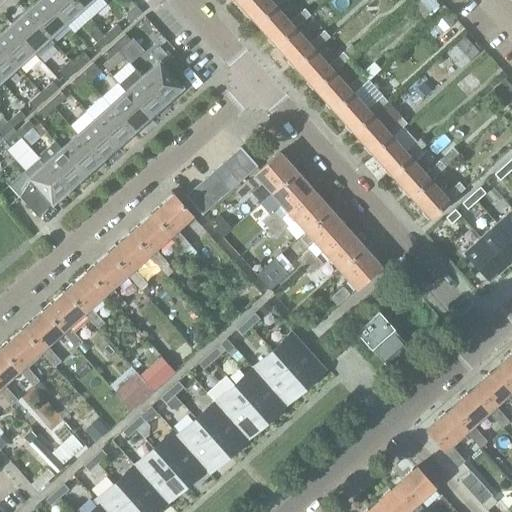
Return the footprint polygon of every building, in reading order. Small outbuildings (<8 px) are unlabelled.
[(39,0),(25,13),(48,38),(64,23),(43,0),(39,0)] [(43,0),(64,23),(80,9),(72,0),(43,0)] [(72,0),(80,9),(90,0),(72,0)] [(275,8),(284,0),(271,0),(269,1),(268,0),(240,0),(237,3),(256,25),(275,8)] [(439,19),(447,8),(436,0),(434,0),(427,10),(439,19)] [(275,8),(256,25),(276,46),(295,30),(319,8),(313,1),(289,23),(275,8)] [(9,27),(32,52),(37,58),(53,44),(48,38),(25,13),(9,27)] [(151,24),(140,35),(147,43),(159,33),(151,24)] [(104,36),(109,42),(121,31),(116,25),(104,36)] [(0,35),(0,48),(16,67),(32,52),(9,27),(0,35)] [(295,30),(276,46),(295,68),(314,51),(330,38),(324,31),(308,45),(295,30)] [(113,45),(118,51),(130,41),(124,35),(113,45)] [(109,42),(104,36),(92,47),(97,53),(109,42)] [(118,51),(113,45),(101,56),(106,62),(118,51)] [(358,51),(352,45),(343,53),(349,59),(358,51)] [(473,45),(456,61),(471,76),(487,61),(473,45)] [(0,80),(16,67),(0,48),(0,80)] [(314,51),(295,68),(314,90),(333,73),(349,59),(343,53),(327,66),(314,51)] [(72,65),(77,71),(89,60),(84,54),(72,65)] [(143,77),(142,78),(164,103),(187,83),(187,82),(186,82),(178,73),(173,57),(159,64),(158,63),(156,65),(147,55),(134,67),(143,77)] [(72,65),(69,62),(57,73),(65,82),(77,71),(72,65)] [(375,63),(362,74),(368,81),(369,82),(382,71),(375,63)] [(92,64),(80,74),(86,80),(88,83),(100,72),(92,64)] [(125,92),(148,118),(164,103),(142,78),(135,71),(119,85),(125,92)] [(333,73),(314,90),(334,111),(352,95),(353,95),(368,81),(362,74),(347,88),(333,73)] [(86,80),(80,74),(68,85),(74,91),(86,80)] [(40,93),(45,99),(57,89),(52,83),(40,93)] [(48,103),(53,109),(65,98),(60,92),(48,103)] [(125,92),(109,107),(132,132),(148,118),(125,92)] [(40,93),(28,104),(33,110),(45,99),(40,93)] [(352,95),(334,111),(353,133),(388,103),(382,96),(366,110),(353,95),(352,95)] [(53,109),(48,103),(36,114),(42,120),(53,109)] [(388,103),(353,133),(372,155),(391,138),(407,124),(388,103)] [(132,132),(109,107),(93,121),(116,147),(132,132)] [(77,136),(100,161),(116,147),(93,121),(84,111),(68,126),(77,136)] [(7,122),(13,128),(25,118),(19,112),(7,122)] [(16,132),(21,138),(33,127),(28,121),(16,132)] [(7,122),(0,128),(0,138),(1,139),(13,128),(7,122)] [(21,138),(16,132),(4,143),(9,148),(21,138)] [(100,161),(77,136),(61,150),(84,175),(100,161)] [(410,160),(411,160),(426,146),(420,139),(405,153),(391,138),(372,155),(392,176),(410,160)] [(68,190),(84,175),(61,150),(53,141),(37,155),(38,157),(68,190)] [(257,167),(240,148),(230,156),(248,176),(257,167)] [(439,161),(445,167),(459,154),(453,148),(439,161)] [(279,153),(260,170),(254,175),(271,194),(296,172),(279,153)] [(239,184),(248,176),(230,156),(221,164),(239,184)] [(68,190),(38,157),(22,172),(29,180),(19,197),(37,217),(44,210),(68,190)] [(503,167),(508,173),(511,169),(511,158),(511,159),(503,167)] [(429,181),(445,167),(439,161),(424,175),(411,160),(410,160),(392,176),(410,198),(429,181)] [(212,172),(230,192),(239,184),(221,164),(212,172)] [(503,167),(494,175),(499,181),(508,173),(503,167)] [(203,180),(221,200),(230,192),(212,172),(203,180)] [(296,172),(271,194),(288,213),(313,191),(296,172)] [(194,188),(212,207),(221,200),(203,180),(194,188)] [(248,181),(235,192),(242,199),(254,188),(248,181)] [(429,181),(410,198),(431,220),(465,189),(459,182),(443,196),(429,181)] [(185,197),(202,216),(212,207),(194,188),(185,197)] [(485,194),(480,188),(471,196),(476,202),(485,194)] [(313,191),(288,213),(305,232),(330,210),(313,191)] [(170,236),(184,252),(190,246),(176,231),(192,216),(173,195),(151,215),(170,236)] [(471,196),(462,204),(467,210),(476,202),(471,196)] [(495,224),(511,242),(511,209),(495,224)] [(322,251),(347,229),(330,210),(305,232),(322,251)] [(455,210),(445,218),(451,224),(460,216),(455,210)] [(269,230),(282,219),(275,212),(262,223),(269,230)] [(148,255),(148,256),(162,271),(168,265),(155,250),(170,236),(151,215),(130,234),(148,255)] [(282,219),(269,230),(276,238),(288,226),(282,219)] [(511,242),(495,224),(479,238),(505,266),(511,260),(511,242)] [(339,270),(363,248),(347,229),(322,251),(339,270)] [(148,255),(130,234),(108,254),(127,275),(126,275),(140,290),(147,285),(133,269),(148,256),(148,255)] [(488,282),(505,266),(479,238),(462,253),(488,282)] [(363,248),(339,270),(356,290),(381,268),(363,248)] [(303,268),(316,257),(309,250),(296,261),(303,268)] [(127,275),(108,254),(86,273),(105,294),(119,310),(125,304),(111,288),(126,275),(127,275)] [(316,257),(303,268),(309,276),(322,264),(316,257)] [(274,260),(256,276),(270,292),(288,276),(274,260)] [(83,313),(83,314),(97,329),(104,323),(90,308),(105,294),(86,273),(65,292),(83,313)] [(337,306),(350,295),(343,288),(330,299),(337,306)] [(62,333),(75,349),(82,343),(68,327),(83,314),(83,313),(65,292),(43,312),(62,333)] [(166,316),(176,308),(167,298),(158,307),(166,316)] [(62,333),(43,312),(21,331),(40,352),(54,368),(60,362),(46,346),(62,333)] [(389,367),(393,364),(409,349),(393,331),(394,330),(378,313),(355,333),(371,351),(372,350),(388,368),(389,367)] [(254,314),(245,322),(250,328),(259,320),(254,314)] [(241,336),(250,328),(245,322),(236,330),(241,336)] [(0,350),(18,371),(32,387),(39,381),(25,366),(40,352),(21,331),(0,349),(0,350)] [(272,352),(304,388),(324,370),(292,334),(272,352)] [(212,362),(221,354),(216,348),(207,356),(212,362)] [(0,394),(10,406),(17,401),(3,385),(18,371),(0,350),(0,394)] [(253,369),(285,405),(304,388),(272,352),(253,369)] [(511,392),(510,393),(511,395),(511,354),(493,372),(511,392)] [(203,370),(212,362),(207,356),(198,364),(203,370)] [(234,386),(266,422),(285,405),(253,369),(234,386)] [(471,391),(489,411),(487,413),(502,429),(509,423),(494,406),(510,393),(511,392),(493,372),(471,391)] [(133,374),(112,394),(128,411),(149,391),(133,374)] [(178,382),(169,390),(174,396),(183,388),(178,382)] [(215,403),(246,439),(266,422),(234,386),(215,403)] [(160,398),(165,404),(174,396),(169,390),(160,398)] [(489,411),(471,391),(448,411),(466,431),(465,432),(479,449),(486,442),(472,426),(487,413),(489,411)] [(195,420),(227,456),(246,439),(215,403),(195,420)] [(465,432),(466,431),(448,411),(426,431),(443,450),(442,451),(457,468),(464,462),(450,446),(465,432)] [(130,424),(136,430),(145,422),(139,416),(130,424)] [(227,456),(195,420),(177,437),(173,432),(172,433),(208,473),(227,456)] [(121,432),(127,438),(136,430),(130,424),(121,432)] [(51,453),(64,468),(84,449),(64,426),(55,434),(63,443),(51,453)] [(172,433),(153,450),(185,485),(204,469),(208,473),(172,433)] [(0,437),(0,451),(9,443),(2,435),(0,437)] [(98,464),(107,456),(101,450),(92,458),(98,464)] [(134,467),(166,502),(185,485),(153,450),(134,467)] [(92,458),(83,466),(89,472),(98,464),(92,458)] [(115,484),(140,511),(155,511),(166,502),(134,467),(115,484)] [(411,508),(410,510),(412,511),(424,511),(417,503),(434,488),(416,468),(393,488),(411,508)] [(470,473),(460,482),(481,506),(492,496),(470,473)] [(59,498),(68,490),(63,484),(54,492),(59,498)] [(96,501),(105,511),(140,511),(115,484),(96,501)] [(374,511),(407,511),(410,510),(411,508),(393,488),(371,508),(374,511)] [(54,492),(45,500),(50,506),(59,498),(54,492)] [(92,511),(105,511),(96,501),(95,501),(99,506),(92,511)]
